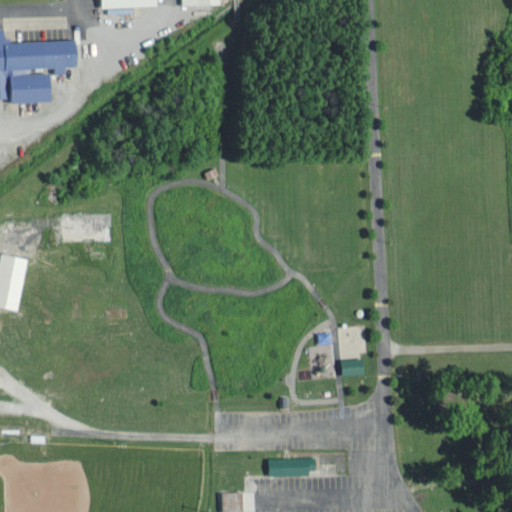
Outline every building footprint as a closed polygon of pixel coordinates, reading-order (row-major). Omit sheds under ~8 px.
[(0,95),(2,96),(2,101),(47,99),(46,70),(26,71),(26,66),(47,65),(47,72),(58,72),(58,65),(73,64),(72,37),(0,40),(0,95)] [(317,354),(318,362),(330,361),(329,353),(317,354)] [(357,357),(335,358),(335,374),(357,373),(357,357)] [(261,456),(262,473),(309,472),(308,455),(261,456)] [(216,511),(253,510),(252,489),(216,491),(216,511)]
